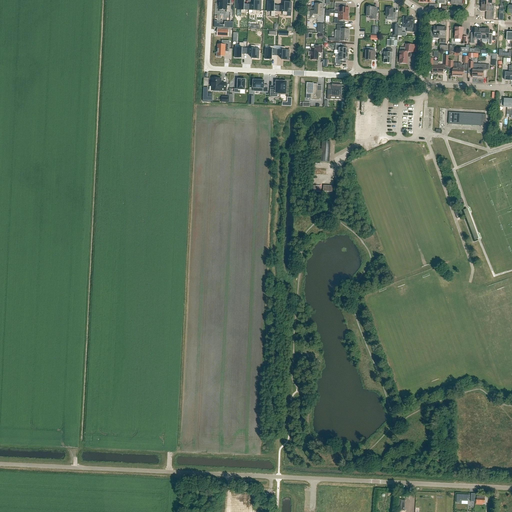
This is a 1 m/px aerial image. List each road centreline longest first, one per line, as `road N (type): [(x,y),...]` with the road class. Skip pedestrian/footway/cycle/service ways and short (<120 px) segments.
road 1 (unclassified): [(511,488),(0,464)]
road 2 (residential): [(356,71),(206,68),(210,0)]
